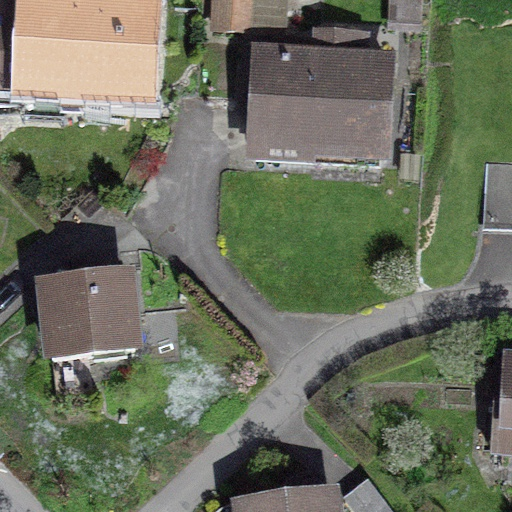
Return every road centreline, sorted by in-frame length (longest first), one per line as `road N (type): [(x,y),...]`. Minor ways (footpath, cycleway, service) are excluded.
road 1 (residential): [(511,313),(481,309),(321,362),(169,511)]
road 2 (unknown): [(226,86),(220,278),(321,362)]
